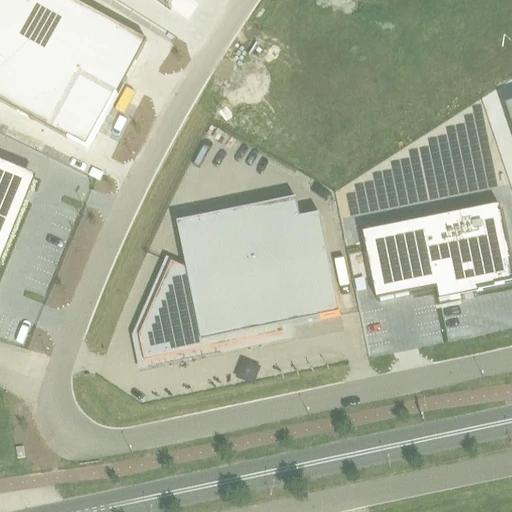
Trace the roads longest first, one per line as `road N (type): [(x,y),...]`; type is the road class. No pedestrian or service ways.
road 1 (unclassified): [(253,0),(171,125),(81,316),(55,420),(85,449)]
road 2 (secondary): [(83,511),(511,421)]
road 3 (unclassified): [(85,449),(511,359)]
road 4 (unclassified): [(511,462),(275,511)]
